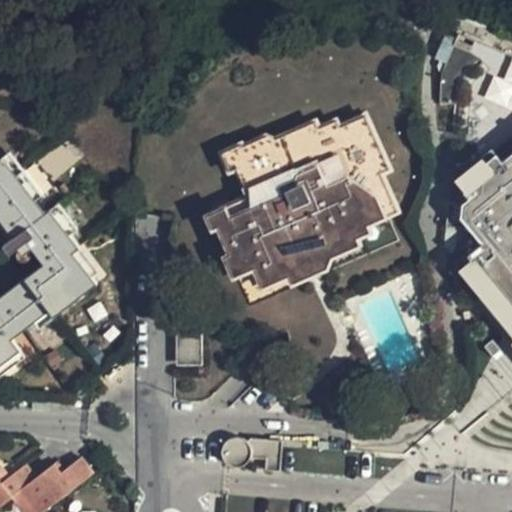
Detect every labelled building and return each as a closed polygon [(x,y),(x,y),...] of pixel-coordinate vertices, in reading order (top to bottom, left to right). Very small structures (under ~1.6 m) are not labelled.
[(511,54),(464,34),(445,72),(443,103),(463,106),(458,147),(484,178),(511,155),(511,54)] [(241,170),(248,189),(262,183),(251,157),(271,148),(274,153),(314,135),(317,144),(332,138),(335,146),(367,133),(382,169),(373,173),(387,204),(369,211),(371,217),(357,224),(359,229),(344,236),(348,244),(320,256),(324,264),(303,273),(299,265),(286,271),(272,277),(263,257),(250,263),(246,254),(233,260),(230,252),(224,254),(236,282),(256,273),(266,293),(292,282),(295,290),(307,284),(318,280),(320,279),(327,276),(333,274),(338,260),(351,255),(368,248),(365,242),(378,235),(375,228),(391,221),(390,218),(401,213),(385,176),(393,172),(369,117),(343,129),(340,123),(321,131),(318,123),(308,128),(277,141),(270,138),(246,148),(245,146),(226,155),(234,173),(241,170)] [(230,252),(233,260),(246,254),(250,263),(263,257),(272,277),(286,271),(299,265),(303,273),(324,264),(320,256),(348,244),(344,236),(359,229),(357,224),(371,217),(369,211),(387,204),(373,173),(382,169),(367,133),(335,146),(332,138),(317,144),(314,135),(274,153),(271,148),(251,157),(262,183),(248,189),(246,190),(251,200),(254,209),(236,217),(218,225),(221,231),(230,252)] [(70,142),(41,160),(52,177),(81,159),(70,142)] [(40,190),(12,153),(5,158),(32,195),(40,190)] [(511,155),(484,178),(468,192),(472,199),(465,204),(464,220),(488,249),(461,271),(465,276),(459,281),(480,308),(500,292),(511,307),(511,155)] [(0,201),(21,229),(13,235),(2,243),(9,252),(17,245),(24,255),(27,252),(35,246),(52,269),(44,275),(0,308),(0,361),(20,347),(12,337),(35,319),(49,309),(56,317),(98,283),(90,272),(73,248),(78,243),(69,229),(52,207),(44,213),(32,195),(5,158),(0,161),(0,201)] [(207,216),(215,234),(221,231),(218,225),(236,217),(254,209),(251,200),(232,208),(231,205),(207,216)] [(21,229),(0,201),(0,216),(13,235),(21,229)] [(76,224),(59,203),(52,207),(69,229),(76,224)] [(90,272),(97,267),(78,243),(73,248),(90,272)] [(27,252),(38,267),(0,295),(0,308),(44,275),(52,269),(35,246),(27,252)] [(35,319),(42,328),(56,317),(49,309),(35,319)] [(175,367),(199,366),(199,329),(179,329),(179,354),(175,353),(175,367)] [(495,338),(481,345),(494,368),(507,361),(495,338)] [(0,375),(26,355),(20,347),(0,361),(0,375)] [(275,465),(277,440),(223,436),(221,461),(275,465)] [(0,507),(13,498),(21,491),(37,511),(44,511),(94,473),(81,457),(60,473),(53,464),(35,478),(25,465),(1,483),(0,481),(0,507)] [(37,511),(21,491),(13,498),(23,511),(37,511)]
